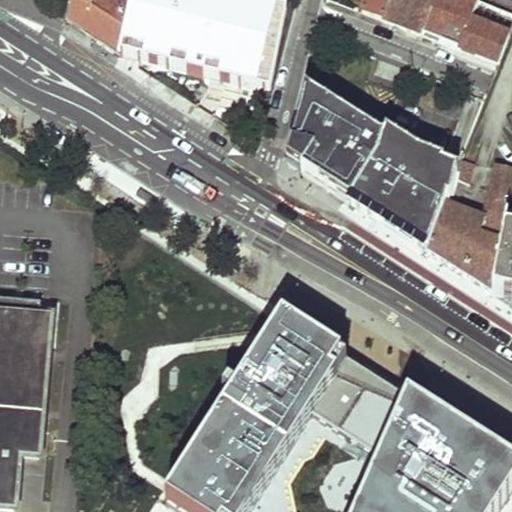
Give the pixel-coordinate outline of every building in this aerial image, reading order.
[(71,0),(66,23),(119,56),(132,0),(71,0)] [(172,30),(164,64),(216,77),(215,83),(238,89),(241,83),(267,90),(280,23),(196,0),(177,0),(176,9),(172,30)] [(366,0),(362,14),(384,22),(388,0),(366,0)] [(388,0),(384,22),(422,36),(432,0),(388,0)] [(511,16),(469,0),(432,0),(422,36),(499,64),(511,29),(511,16)] [(169,8),(165,28),(172,30),(176,9),(169,8)] [(305,92),(304,98),(348,118),(359,91),(372,57),(373,55),(350,47),(326,104),(305,92)] [(372,57),(359,91),(377,97),(386,100),(397,66),(372,57)] [(424,92),(428,81),(410,75),(407,85),(424,92)] [(386,100),(377,97),(364,142),(380,151),(385,137),(396,103),(386,100)] [(304,98),(287,164),(313,181),(339,138),(348,118),(304,98)] [(445,167),(385,137),(380,151),(376,161),(348,204),(428,255),(455,187),(440,180),(444,170),(445,167)] [(339,138),(313,181),(348,204),(376,161),(339,138)] [(469,186),(475,165),(463,162),(458,176),(457,177),(459,178),(458,182),(469,186)] [(483,221),(454,209),(462,191),(455,187),(428,255),(491,295),(502,233),(511,187),(511,171),(496,167),(483,221)] [(458,176),(444,170),(440,180),(455,187),(458,182),(459,178),(457,177),(458,176)] [(154,208),(158,201),(142,191),(138,197),(154,208)] [(511,235),(502,233),(491,295),(511,300),(511,308),(511,235)] [(0,491),(20,494),(24,456),(25,433),(44,433),(52,313),(41,313),(42,300),(0,296),(0,491)] [(511,471),(417,411),(279,325),(163,507),(170,511),(500,511),(511,495),(511,471)] [(42,457),(44,433),(25,433),(24,456),(42,457)] [(116,465),(138,475),(149,452),(127,442),(116,465)] [(0,506),(19,508),(20,494),(0,491),(0,506)] [(115,511),(116,500),(80,499),(78,511),(115,511)]
